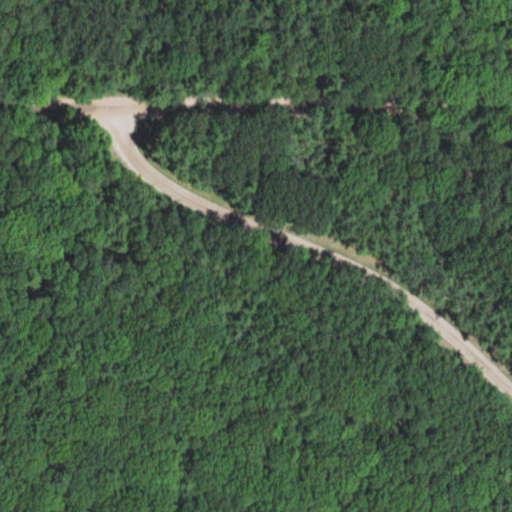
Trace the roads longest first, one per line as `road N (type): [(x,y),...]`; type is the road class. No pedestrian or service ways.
road 1 (residential): [(511,114),(0,117)]
road 2 (residential): [(511,380),(407,293),(297,242),(198,209),(145,168),(121,117)]
